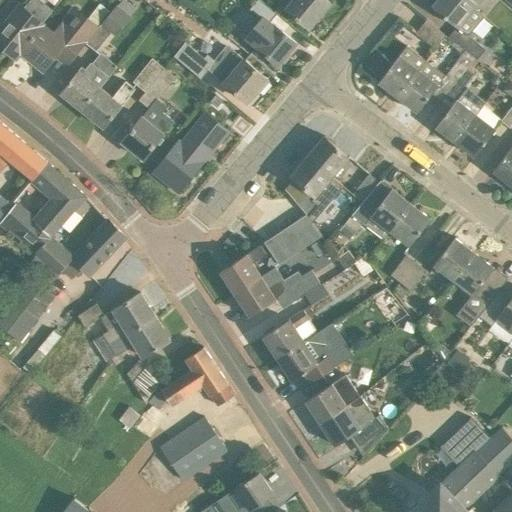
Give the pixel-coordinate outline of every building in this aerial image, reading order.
[(53,11),(39,0),(31,0),(25,8),(21,6),(0,31),(0,44),(16,57),(42,25),(43,23),(53,11)] [(274,29),(268,25),(277,14),(259,0),(257,0),(249,10),(261,20),(246,38),(258,48),(279,65),(297,44),(276,26),(274,29)] [(271,0),(268,5),(278,13),(284,6),(276,0),(271,0)] [(309,28),(332,3),(328,0),(290,0),(285,7),(309,28)] [(484,17),(474,9),(463,0),(437,0),(432,6),(462,31),(453,42),(457,45),(458,45),(464,50),(477,60),(485,50),(469,36),(484,17)] [(463,0),(474,9),(482,0),(463,0)] [(86,44),(118,5),(117,5),(100,26),(72,6),(51,33),(42,25),(16,57),(16,58),(21,51),(44,70),(59,51),(72,61),(86,44)] [(118,5),(86,44),(96,52),(111,34),(115,37),(131,16),(118,5)] [(435,49),(445,36),(425,21),(415,34),(435,49)] [(204,58),(185,42),(174,56),(201,80),(209,71),(248,103),(267,79),(238,55),(226,45),(214,60),(207,55),(204,58)] [(477,60),(464,50),(445,76),(428,63),(421,72),(399,98),(418,112),(442,80),(452,88),(467,69),(467,68),(475,59),(477,60)] [(379,74),(390,63),(379,52),(368,63),(379,74)] [(82,110),(100,87),(91,80),(99,71),(108,77),(116,66),(101,54),(91,66),(89,64),(83,71),(81,69),(61,94),(82,110)] [(399,98),(421,72),(400,55),(378,82),(399,98)] [(145,92),(164,68),(152,59),(133,82),(145,92)] [(164,68),(145,92),(138,100),(149,109),(122,142),(143,160),(174,122),(161,111),(164,107),(157,100),(175,78),(164,68)] [(467,69),(452,88),(462,96),(477,77),(467,69)] [(100,87),(82,110),(104,128),(135,90),(126,82),(113,98),(100,87)] [(456,142),(477,115),(457,99),(436,126),(456,142)] [(511,129),(511,127),(511,106),(501,121),(511,129)] [(178,143),(160,167),(184,189),(228,135),(206,114),(181,145),(178,143)] [(477,115),(456,142),(475,157),(496,130),(477,115)] [(32,182),(48,162),(0,121),(0,220),(12,207),(0,196),(0,172),(10,161),(33,179),(31,181),(32,182)] [(308,155),(333,177),(349,157),(324,135),(308,155)] [(511,185),(511,146),(493,171),(511,185)] [(332,177),(333,177),(308,155),(291,176),(301,184),(291,197),(306,215),(308,217),(317,206),(323,211),(335,196),(343,186),(332,177)] [(86,197),(59,172),(48,162),(32,182),(29,185),(33,188),(38,182),(57,198),(36,221),(15,202),(12,207),(0,220),(0,226),(8,234),(14,228),(39,249),(50,238),(48,236),(58,225),(60,227),(75,210),(86,197)] [(362,202),(378,183),(368,176),(353,194),(362,202)] [(390,231),(411,204),(391,189),(390,191),(380,183),(381,182),(380,181),(378,183),(362,202),(338,233),(349,241),(362,223),(364,225),(371,216),(390,231)] [(93,205),(86,197),(75,210),(83,217),(93,205)] [(411,204),(390,231),(409,246),(431,219),(411,204)] [(320,237),(306,215),(264,243),(273,256),(279,265),(320,237)] [(88,275),(122,239),(125,236),(110,221),(73,261),(82,270),(88,275)] [(453,279),(474,252),(454,237),(434,264),(453,279)] [(50,238),(39,249),(36,252),(40,255),(28,269),(48,286),(62,270),(71,259),(73,257),(50,238)] [(327,250),(320,239),(312,245),(319,255),(327,250)] [(235,294),(262,276),(255,264),(267,256),(260,246),(260,245),(220,272),(235,294)] [(337,258),(344,268),(355,260),(348,250),(337,258)] [(478,316),(498,291),(508,278),(507,277),(500,287),(487,277),(494,267),(474,252),(453,279),(472,294),(456,316),(471,326),(479,316),(478,316)] [(401,282),(416,263),(406,255),(391,275),(401,282)] [(268,264),(271,270),(275,267),(279,265),(273,256),(269,258),(268,264)] [(364,275),(373,269),(364,257),(356,263),(364,275)] [(71,259),(62,270),(73,280),(82,270),(73,261),(71,259)] [(416,263),(401,282),(410,290),(425,270),(416,263)] [(296,300),(304,295),(320,284),(311,270),(301,276),(286,285),(283,280),(275,267),(271,270),(262,276),(235,294),(250,316),(289,291),(296,300)] [(0,325),(23,341),(38,320),(54,297),(26,277),(0,312),(0,325)] [(312,307),(329,296),(320,284),(304,295),(312,307)] [(511,331),(511,297),(510,300),(498,291),(478,316),(479,316),(491,326),(496,320),(511,331)] [(111,345),(155,316),(141,293),(104,316),(97,304),(78,316),(86,328),(103,317),(111,330),(104,335),(111,345)] [(277,358),(303,341),(295,328),(309,319),(303,310),(263,336),(277,358)] [(155,316),(111,345),(117,355),(134,345),(143,358),(170,340),(155,316)] [(403,329),(412,333),(416,325),(408,320),(403,329)] [(303,341),(277,358),(292,381),(310,369),(316,378),(353,354),(343,340),(333,347),(321,329),(303,341)] [(30,373),(61,336),(53,330),(22,367),(30,373)] [(451,352),(441,344),(437,349),(445,359),(451,352)] [(235,396),(204,347),(186,359),(193,369),(179,378),(161,390),(172,405),(204,384),(219,406),(235,396)] [(460,371),(470,358),(467,356),(457,349),(448,361),(457,369),(460,371)] [(127,372),(135,383),(146,402),(147,401),(157,390),(164,382),(148,368),(139,360),(127,372)] [(320,423),(360,397),(345,375),(305,401),(320,423)] [(360,397),(320,423),(335,446),(353,434),(366,454),(388,429),(379,415),(374,418),(360,397)] [(119,420),(130,428),(140,414),(130,406),(119,420)] [(109,413),(83,445),(101,460),(128,429),(109,413)] [(184,482),(228,453),(205,419),(161,450),(184,482)] [(465,511),(463,509),(511,459),(511,427),(482,456),(456,430),(439,446),(459,468),(413,511),(465,511)] [(274,495),(259,473),(237,490),(235,488),(200,510),(201,511),(232,511),(246,503),(251,511),(274,495)] [(103,511),(75,493),(61,511),(103,511)] [(511,511),(511,496),(495,511),(511,511)]
